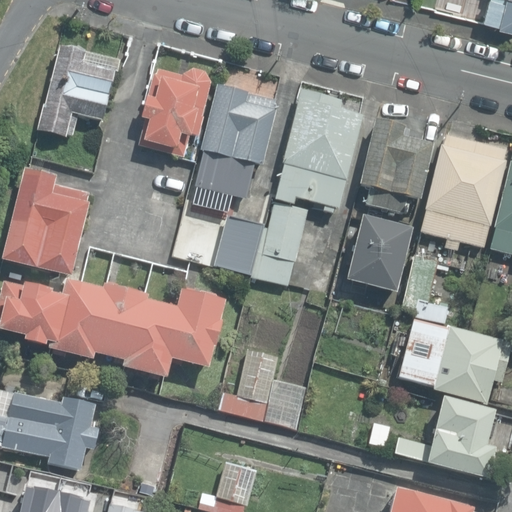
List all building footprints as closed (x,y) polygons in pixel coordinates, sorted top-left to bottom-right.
[(511,0),(486,0),(482,17),(511,25),(511,0)] [(37,132),(65,139),(66,135),(73,137),(77,120),(70,118),(72,112),(104,120),(118,63),(58,47),(37,132)] [(137,146),(184,159),(190,133),(200,136),(204,118),(202,118),(210,83),(203,72),(194,70),(183,75),(183,77),(159,72),(158,77),(154,76),(149,99),(145,98),(140,120),(144,121),(137,146)] [(199,195),(228,203),(229,197),(245,201),(254,165),(261,167),(276,111),(273,110),(275,103),(248,96),(248,93),(216,85),(200,152),(203,153),(195,186),(201,188),(199,195)] [(339,102),(299,92),(280,166),(282,167),(266,231),(264,231),(252,280),(288,289),(309,203),(325,207),(323,213),(331,215),(333,209),(339,211),(362,115),(337,111),(339,102)] [(420,201),(431,145),(400,138),(402,128),(371,122),(358,186),(369,189),(365,208),(403,215),(406,199),(420,201)] [(445,248),(457,251),(459,243),(484,249),(505,163),(502,162),(505,151),(445,136),(443,147),(441,147),(420,232),(447,239),(445,248)] [(511,156),(510,166),(509,165),(488,250),(511,255),(511,156)] [(1,261),(70,278),(90,195),(53,186),(55,177),(23,170),(1,261)] [(213,266),(250,275),(263,225),(227,217),(213,266)] [(394,295),(409,232),(358,219),(343,282),(394,295)] [(443,324),(446,309),(427,305),(436,262),(411,257),(400,311),(413,313),(412,318),(443,324)] [(120,369),(165,381),(169,360),(208,370),(213,348),(215,348),(222,322),(219,321),(223,302),(179,292),(175,308),(145,301),(146,295),(102,284),(101,289),(65,281),(61,297),(49,295),(50,292),(7,281),(0,308),(0,332),(22,338),(21,342),(43,347),(44,344),(49,345),(47,350),(92,361),(94,355),(121,362),(120,369)] [(431,392),(486,406),(491,382),(501,384),(511,344),(412,320),(397,380),(432,388),(431,392)] [(218,411),(294,428),(298,411),(267,404),(272,383),(278,358),(247,351),(236,398),(221,394),(218,411)] [(267,404),(298,411),(303,389),(272,383),(267,404)] [(48,464),(80,471),(85,449),(94,450),(98,429),(91,428),(96,405),(62,398),(61,404),(13,393),(8,417),(0,415),(0,447),(49,458),(48,464)] [(393,455),(486,479),(494,449),(485,447),(494,413),(441,400),(429,447),(397,439),(393,455)] [(368,445),(385,449),(389,429),(373,425),(368,445)] [(197,510),(205,511),(245,511),(257,471),(225,462),(215,498),(201,494),(197,510)] [(84,511),(87,504),(79,502),(79,501),(31,489),(31,491),(23,489),(17,511),(84,511)] [(471,511),(472,509),(395,489),(389,511),(471,511)]
